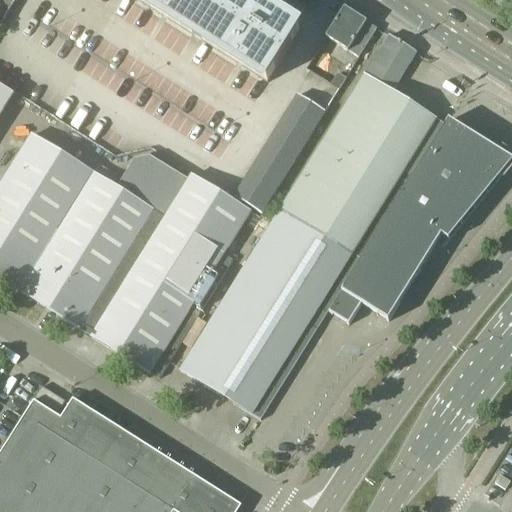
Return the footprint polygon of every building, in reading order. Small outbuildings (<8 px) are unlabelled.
[(272,16),(271,15),(268,18),(263,15),(265,11),(262,10),(262,9),(247,0),(136,0),(267,83),(299,32),(273,15),(272,16)] [(344,10),(326,39),(348,53),(349,52),(360,59),(378,30),(344,10)] [(215,318),(182,372),(204,385),(261,421),(284,385),(412,178),(444,125),(393,94),(417,54),(391,37),(223,306),(205,310),(197,323),(215,318)] [(331,86),(340,91),(346,81),(337,75),(331,86)] [(299,97),(235,198),(263,215),(326,114),(299,97)] [(413,179),(330,314),(349,326),(362,306),(389,323),(437,245),(443,249),(511,164),(511,161),(454,125),(449,122),(446,127),(444,125),(412,178),(413,179)] [(0,279),(160,380),(197,323),(205,310),(234,263),(226,258),(253,216),(193,178),(190,183),(150,158),(135,162),(118,190),(34,137),(0,190),(0,279)] [(40,388),(33,400),(57,415),(64,403),(40,388)] [(0,452),(0,511),(236,511),(240,507),(70,401),(58,420),(31,403),(21,419),(0,452)]
